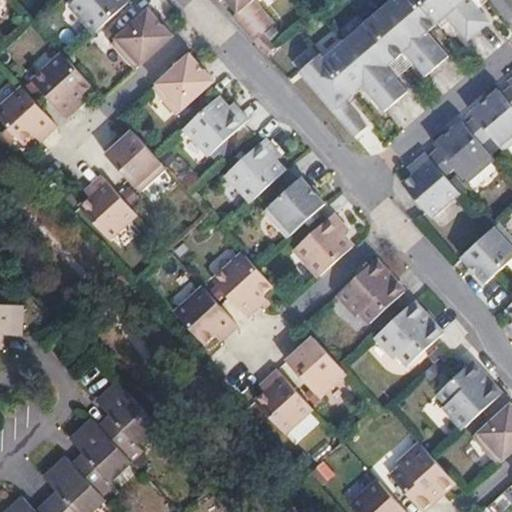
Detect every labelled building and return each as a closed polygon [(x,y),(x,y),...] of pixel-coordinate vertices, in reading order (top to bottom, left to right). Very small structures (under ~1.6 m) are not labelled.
[(94,34),(127,4),(123,0),(77,0),(70,7),(94,34)] [(221,0),(229,0),(239,11),(234,15),(255,38),(265,29),(276,19),(259,0),(221,0)] [(437,25),(415,0),(395,0),(387,7),(439,69),(451,59),(440,46),(429,32),(437,25)] [(480,34),(451,0),(415,0),(437,25),(444,19),(456,32),(467,45),(480,34)] [(451,0),(480,34),(490,26),(479,13),(467,0),(451,0)] [(490,3),(487,0),(467,0),(479,13),(490,3)] [(387,7),(366,25),(397,60),(404,54),(416,67),(427,80),(439,69),(387,7)] [(135,71),(172,38),(149,11),(111,44),(135,71)] [(444,19),(437,25),(449,39),(456,32),(444,19)] [(366,25),(346,43),(399,104),(409,95),(398,82),(387,69),(397,60),(366,25)] [(449,39),(437,25),(429,32),(440,46),(448,39),(449,39)] [(265,29),(255,38),(269,54),(279,45),(265,29)] [(346,43),(326,60),(356,96),(364,89),(375,102),(386,114),(399,104),(346,43)] [(92,86),(62,53),(31,80),(66,120),(72,115),(79,109),(74,103),(92,86)] [(397,60),(408,74),(416,67),(404,54),(397,60)] [(213,83),(190,55),(152,90),(175,116),(213,83)] [(326,60),(322,55),(301,73),(357,139),(369,129),(358,117),(346,103),(356,96),(326,60)] [(408,74),(397,60),(387,69),(398,82),(408,74)] [(58,128),(23,89),(0,110),(0,120),(25,147),(37,136),(43,142),(50,134),(58,128)] [(356,96),(367,109),(375,102),(364,89),(356,96)] [(511,144),(511,105),(503,95),(476,119),(504,152),(511,144)] [(367,109),(356,96),(346,103),(358,117),(367,109)] [(231,113),(218,98),(184,129),(209,157),(249,121),(237,108),(231,113)] [(494,159),(467,127),(439,150),(467,182),(494,159)] [(133,187),(161,162),(155,156),(131,130),(105,154),(110,160),(133,187)] [(225,174),(251,203),(285,173),(270,156),(276,150),(264,139),(225,174)] [(431,218),(460,193),(424,152),(408,166),(414,173),(402,184),(431,218)] [(107,239),(135,213),(101,175),(83,190),(89,197),(77,207),(107,239)] [(291,237),(323,207),(299,180),(266,209),(291,237)] [(319,279),(350,250),(333,232),(340,226),(330,214),(292,248),(319,279)] [(511,261),(511,240),(498,225),(492,231),(466,254),(490,281),(511,261)] [(212,279),(248,319),(254,314),(260,308),(254,303),(272,285),(242,252),(212,279)] [(378,259),(340,294),(358,313),(362,309),(373,321),(406,289),(378,259)] [(215,337),(222,343),(232,333),(239,327),(204,288),(174,315),(204,347),(215,337)] [(416,301),(378,336),(397,356),(401,352),(412,364),(445,332),(416,301)] [(0,349),(2,350),(3,335),(23,336),(24,306),(0,304),(0,349)] [(315,394),(342,369),(314,338),(287,360),(287,362),(315,394)] [(444,408),(464,429),(501,396),(472,364),(438,395),(448,404),(444,408)] [(284,435),(313,409),(278,370),(271,376),(266,381),(264,379),(258,385),(263,390),(252,400),(284,435)] [(160,426),(120,381),(97,402),(111,417),(100,427),(134,464),(145,453),(139,446),(160,426)] [(500,464),(511,452),(511,414),(508,410),(477,438),(500,464)] [(134,464),(100,427),(93,419),(70,441),(84,455),(74,465),(108,502),(119,492),(112,484),(134,464)] [(391,478),(422,511),(432,504),(456,483),(419,443),(398,463),(403,468),(391,478)] [(96,511),(108,502),(74,465),(67,458),(45,478),(58,493),(48,502),(56,511),(96,511)] [(344,498),(354,505),(377,475),(367,467),(344,498)] [(406,511),(380,483),(351,509),(353,511),(406,511)] [(56,511),(48,502),(37,511),(34,511),(22,498),(7,511),(56,511)]
